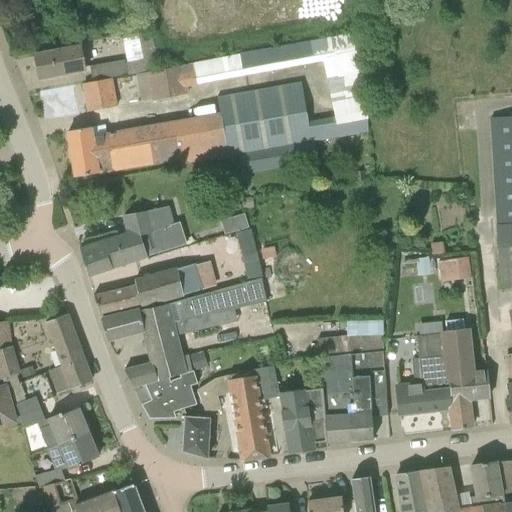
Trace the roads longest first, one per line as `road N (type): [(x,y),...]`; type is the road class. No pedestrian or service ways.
road 1 (residential): [(163,486),(511,444)]
road 2 (residential): [(163,486),(131,439),(72,286),(36,247)]
road 3 (residential): [(36,247),(41,202),(0,87)]
